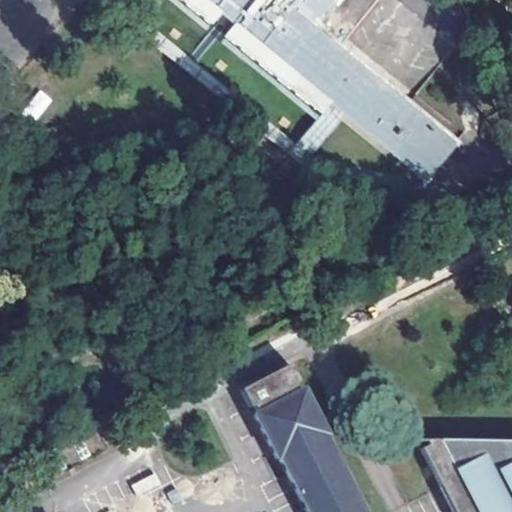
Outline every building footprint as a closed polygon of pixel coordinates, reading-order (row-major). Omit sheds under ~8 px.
[(204,0),(221,13),(210,27),(215,31),(248,58),(260,45),(275,56),(263,70),(327,123),(359,148),(371,134),(428,181),(457,145),(315,28),(336,0),(204,0)] [(359,511),(320,438),(324,435),(302,394),(299,395),(295,389),(299,386),(290,370),(241,396),(250,414),(254,411),(257,419),(253,421),(276,462),(278,460),(305,511),(359,511)] [(511,511),(511,434),(458,428),(449,413),(415,409),(420,417),(414,420),(428,448),(439,441),(475,511),(511,511)] [(511,420),(449,413),(458,428),(511,434),(511,420)] [(475,511),(439,441),(428,448),(446,484),(460,511),(475,511)] [(137,493),(159,485),(155,475),(133,482),(137,493)]
